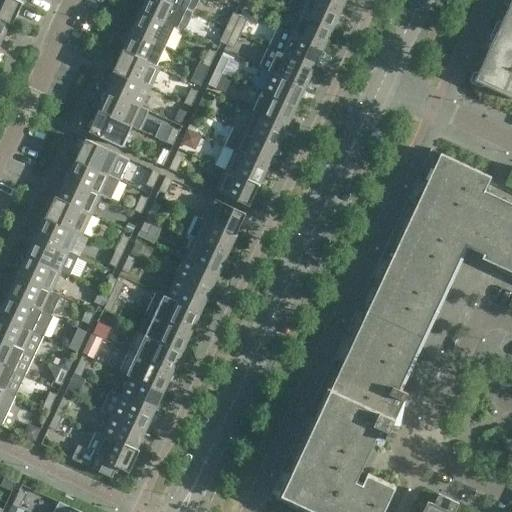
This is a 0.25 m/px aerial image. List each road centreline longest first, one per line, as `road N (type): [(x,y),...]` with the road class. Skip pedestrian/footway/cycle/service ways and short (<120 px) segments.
road 1 (tertiary): [(183,511),(384,81)]
road 2 (unclassified): [(511,325),(496,318),(474,331),(433,423),(438,441),(511,491)]
road 3 (residential): [(0,156),(73,0)]
road 4 (unclassified): [(511,140),(384,81)]
